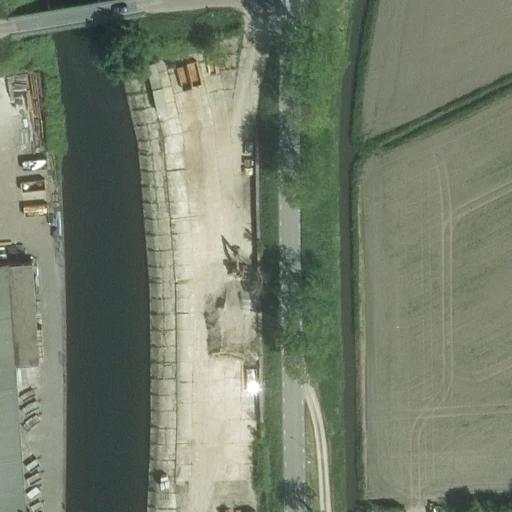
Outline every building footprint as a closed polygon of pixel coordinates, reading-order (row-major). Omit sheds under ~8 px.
[(200,29),(202,53),(224,52),(222,27),(200,29)] [(172,40),(173,69),(194,69),(193,39),(172,40)] [(235,81),(235,58),(214,58),(214,81),(235,81)] [(192,255),(215,244),(210,235),(188,246),(192,255)] [(38,359),(33,279),(31,259),(0,260),(0,511),(22,511),(15,397),(30,396),(28,360),(38,359)] [(207,298),(218,277),(208,272),(197,294),(207,298)]
